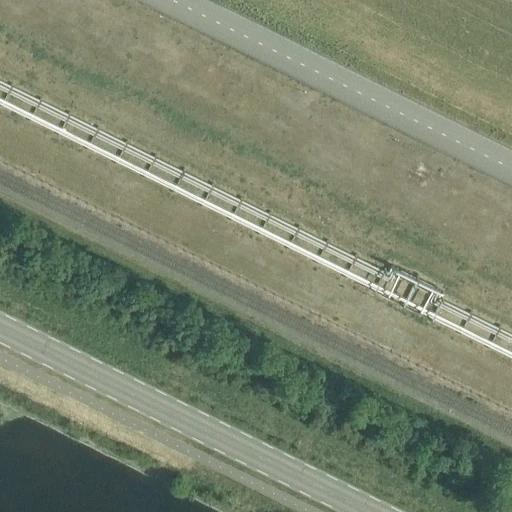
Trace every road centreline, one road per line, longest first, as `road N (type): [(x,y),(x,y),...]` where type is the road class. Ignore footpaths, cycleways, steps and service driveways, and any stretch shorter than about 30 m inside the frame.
road 1 (tertiary): [(363,511),(0,330)]
road 2 (unclassified): [(511,168),(172,0)]
